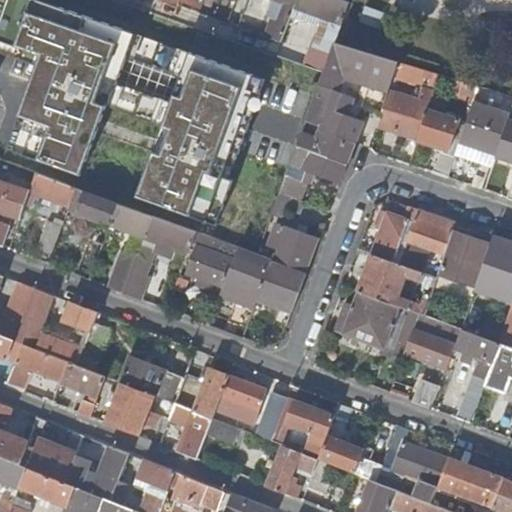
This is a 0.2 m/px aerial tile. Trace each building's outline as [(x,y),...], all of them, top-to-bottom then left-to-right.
[(28,0),(43,5),(40,15),(57,21),(60,12),(76,17),(82,0),(28,0)] [(118,0),(82,0),(76,17),(110,29),(114,17),(151,30),(152,26),(179,35),(183,22),(118,0)] [(295,7),(297,0),(280,0),(283,1),(278,17),(272,15),(265,35),(282,41),(291,19),(295,7)] [(321,48),(333,52),(336,42),(351,2),(344,0),(297,0),(295,7),(323,16),(320,24),(324,26),(321,34),(324,37),(321,48)] [(11,9),(4,7),(0,5),(0,42),(9,15),(11,9)] [(368,6),(362,21),(382,28),(387,13),(368,6)] [(323,16),(295,7),(291,19),(319,27),(320,24),(323,16)] [(73,27),(57,32),(52,46),(64,51),(67,41),(115,57),(120,42),(73,27)] [(397,73),(401,61),(336,42),(333,52),(329,62),(350,68),(394,82),(397,73)] [(329,62),(333,52),(321,48),(311,44),(304,64),(325,72),(329,62)] [(436,85),(440,73),(401,61),(397,73),(402,75),(436,85)] [(343,91),(350,68),(329,62),(325,72),(321,83),(343,91)] [(392,89),(394,82),(350,68),(343,91),(355,95),(349,114),(365,120),(380,125),(392,89)] [(235,81),(203,70),(182,126),(214,138),(235,81)] [(397,91),(402,75),(397,73),(394,82),(392,89),(397,91)] [(474,102),(479,85),(458,79),(452,96),(474,103),(474,102)] [(355,95),(343,91),(321,83),(313,105),(308,119),(357,142),(365,120),(349,114),(355,95)] [(429,108),(434,93),(423,89),(420,98),(397,91),(392,89),(380,125),(419,138),(429,108)] [(74,145),(81,122),(15,99),(9,118),(29,125),(51,132),(65,137),(64,142),(74,145)] [(499,150),(509,120),(511,113),(474,102),(474,103),(468,120),(467,121),(460,143),(497,154),(499,150)] [(451,149),(461,119),(429,108),(419,138),(443,146),(451,149)] [(299,145),(349,163),(357,142),(308,119),(299,145)] [(460,143),(467,121),(461,119),(451,149),(458,151),(458,150),(460,143)] [(511,154),(511,121),(509,120),(499,150),(511,154)] [(51,132),(29,125),(27,130),(49,137),(51,132)] [(120,202),(127,205),(149,145),(130,138),(108,198),(120,202)] [(494,165),(497,154),(460,143),(458,150),(458,151),(456,154),(481,162),(494,165)] [(332,184),(340,187),(349,163),(299,145),(282,191),(281,192),(292,196),(300,199),(305,185),(298,182),(300,179),(304,181),(308,168),(335,178),(332,184)] [(456,154),(458,151),(451,149),(443,146),(435,172),(449,177),(456,154)] [(0,157),(0,212),(21,220),(30,193),(38,172),(0,157)] [(473,185),(486,190),(494,165),(481,162),(473,185)] [(30,193),(71,207),(78,187),(71,184),(38,172),(30,193)] [(70,210),(112,225),(120,202),(108,198),(78,187),(71,207),(70,210)] [(254,234),(268,192),(252,187),(238,228),(254,234)] [(284,218),(287,211),(292,196),(281,192),(273,214),(284,218)] [(304,217),(309,203),(300,199),(292,196),(287,211),(304,217)] [(147,237),(155,215),(127,205),(120,202),(112,225),(147,237)] [(400,263),(419,209),(410,206),(406,218),(381,210),(376,225),(383,227),(373,254),(400,263)] [(438,277),(440,273),(441,269),(410,258),(415,243),(438,251),(436,257),(444,260),(453,232),(457,222),(419,209),(400,263),(427,273),(438,277)] [(189,252),(197,231),(155,215),(147,237),(160,242),(156,250),(173,256),(176,248),(189,252)] [(53,255),(64,226),(49,221),(39,250),(53,255)] [(0,246),(5,248),(11,228),(0,223),(0,246)] [(276,260),(307,272),(320,239),(279,223),(270,246),(280,250),(276,260)] [(440,273),(477,285),(491,245),(453,232),(444,260),(441,269),(440,273)] [(93,275),(104,245),(92,240),(80,270),(93,275)] [(235,259),(240,247),(224,241),(222,248),(220,253),(235,259)] [(212,282),(225,287),(235,259),(220,253),(222,248),(216,246),(214,251),(198,245),(187,273),(200,278),(197,284),(210,289),(212,282)] [(256,306),(264,285),(274,260),(258,254),(240,247),(235,259),(225,287),(218,306),(233,311),(238,300),(256,306)] [(125,294),(141,253),(133,250),(120,284),(123,285),(120,291),(125,294)] [(125,294),(142,300),(150,277),(141,274),(148,255),(141,253),(125,294)] [(423,283),(427,273),(400,263),(373,254),(359,292),(401,308),(406,310),(412,311),(415,302),(407,299),(399,299),(408,273),(414,279),(423,283)] [(288,325),(307,272),(276,260),(274,260),(264,285),(281,291),(271,318),(288,325)] [(435,287),(438,277),(427,273),(423,283),(435,287)] [(179,278),(175,289),(182,292),(187,281),(179,278)] [(16,341),(35,289),(21,284),(1,336),(16,341)] [(35,289),(16,341),(24,344),(36,349),(43,332),(56,297),(35,289)] [(401,308),(359,292),(343,334),(386,349),(401,308)] [(96,324),(100,313),(63,299),(55,320),(92,334),(96,324)] [(420,314),(425,316),(430,302),(424,300),(422,305),(415,302),(412,311),(420,314)] [(404,357),(405,354),(414,330),(420,314),(412,311),(406,310),(391,352),(404,357)] [(456,345),(462,329),(447,324),(442,340),(425,334),(431,318),(425,316),(420,314),(414,330),(405,354),(447,370),(455,349),(456,345)] [(110,330),(96,324),(92,334),(85,351),(80,366),(93,371),(110,330)] [(485,387),(493,366),(501,344),(462,329),(456,345),(455,349),(463,352),(460,360),(471,364),(474,356),(481,359),(460,413),(459,412),(457,419),(470,424),(485,387)] [(70,362),(80,366),(85,351),(58,341),(58,339),(43,332),(36,349),(70,362)] [(15,367),(24,344),(16,341),(1,336),(0,335),(0,356),(9,359),(7,364),(15,367)] [(28,367),(63,382),(70,362),(36,349),(24,344),(15,367),(8,384),(22,390),(24,383),(22,382),(28,367)] [(493,366),(485,387),(506,395),(511,379),(511,348),(501,344),(493,366)] [(177,403),(186,380),(131,358),(122,382),(157,395),(177,403)] [(108,376),(93,371),(80,366),(70,362),(63,382),(62,383),(92,394),(84,414),(92,417),(108,376)] [(223,395),(230,376),(211,368),(194,410),(214,417),(223,395)] [(202,379),(188,374),(186,380),(177,403),(191,408),(202,379)] [(269,390),(230,376),(223,395),(234,399),(230,412),(256,423),(269,390)] [(150,413),(157,395),(122,382),(106,423),(141,437),(146,424),(158,428),(162,417),(150,413)] [(421,406),(433,410),(441,388),(429,384),(421,406)] [(257,434),(272,440),(276,431),(279,422),(289,398),(273,392),(257,434)] [(511,411),(511,398),(506,397),(502,408),(511,411)] [(324,446),(328,435),(335,415),(294,399),(285,422),(312,432),(308,440),(324,446)] [(0,402),(0,421),(5,424),(12,407),(0,402)] [(178,451),(198,459),(208,434),(214,417),(194,410),(191,408),(177,403),(171,420),(188,427),(178,451)] [(214,417),(208,434),(232,444),(239,427),(214,417)] [(0,455),(21,464),(29,443),(0,431),(0,455)] [(272,440),(283,444),(315,457),(319,448),(276,431),(272,440)] [(78,452),(84,436),(76,432),(69,449),(78,452)] [(319,458),(336,465),(365,476),(371,460),(362,456),(365,448),(328,435),(324,446),(319,458)] [(76,457),(78,452),(69,449),(39,438),(28,467),(66,482),(76,457)] [(418,488),(415,496),(433,503),(439,486),(450,458),(404,441),(393,469),(414,478),(411,486),(418,488)] [(297,466),(314,473),(319,458),(315,457),(283,444),(266,486),(297,497),(302,485),(291,481),(297,466)] [(120,481),(131,454),(111,446),(98,479),(92,493),(105,498),(112,500),(120,481)] [(0,480),(19,489),(28,467),(21,464),(0,455),(0,480)] [(83,473),(85,474),(89,462),(76,457),(66,482),(77,486),(83,473)] [(505,477),(450,457),(450,458),(439,486),(457,493),(494,507),(505,477)] [(311,481),(309,486),(325,493),(336,465),(319,458),(314,473),(311,481)] [(173,482),(177,472),(144,459),(137,477),(152,484),(141,511),(161,511),(165,504),(173,482)] [(68,508),(77,486),(66,482),(28,467),(19,489),(67,508),(68,508)] [(182,474),(177,472),(173,482),(178,484),(182,474)] [(92,493),(98,479),(85,474),(83,473),(77,486),(92,493)] [(186,476),(182,474),(178,484),(173,497),(177,498),(179,494),(186,476)] [(225,491),(186,476),(179,494),(218,509),(225,491)] [(511,511),(511,480),(505,477),(494,507),(508,511),(511,511)] [(356,511),(389,511),(391,507),(398,489),(377,481),(370,478),(356,511)] [(112,500),(122,504),(130,484),(120,481),(112,500)] [(99,511),(105,498),(92,493),(77,486),(68,508),(67,508),(65,511),(72,511),(73,511),(99,511)] [(450,510),(455,511),(473,511),(475,510),(453,502),(457,493),(439,486),(433,503),(450,510)] [(398,489),(391,507),(402,511),(449,511),(450,510),(433,503),(415,496),(398,489)] [(278,511),(232,494),(225,511),(278,511)] [(10,511),(12,506),(14,502),(3,498),(0,503),(0,511),(10,511)] [(134,511),(135,510),(122,504),(112,500),(105,498),(99,511),(134,511)]
